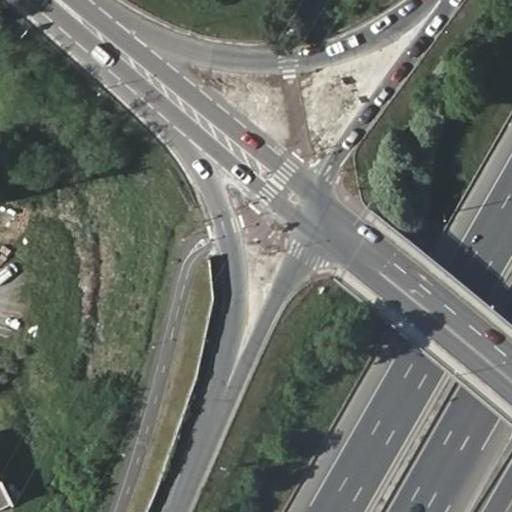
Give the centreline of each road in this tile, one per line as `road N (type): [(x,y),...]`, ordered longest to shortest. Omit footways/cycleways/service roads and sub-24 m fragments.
road 1 (motorway): [(107,38),(181,133),(230,225),(235,277),(207,444)]
road 2 (motorway): [(428,0),(367,38),(293,62),(206,54),(74,11)]
road 3 (motorway): [(511,206),(335,511)]
road 4 (secondary): [(322,217),(107,38)]
road 5 (motorway): [(446,0),(326,172),(322,217)]
road 6 (motorway): [(322,217),(207,444)]
road 7 (secondary): [(511,377),(322,217)]
road 8 (motorway): [(416,511),(511,348)]
